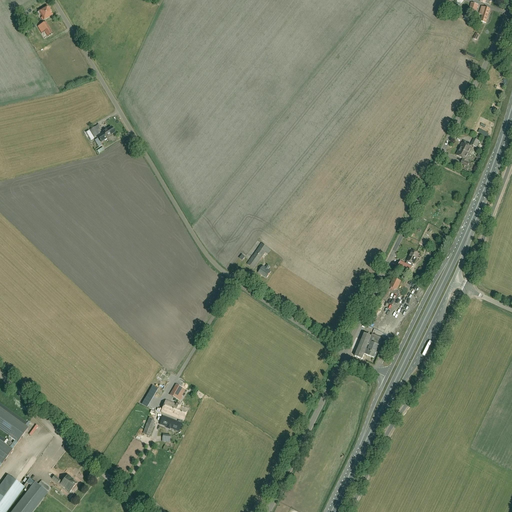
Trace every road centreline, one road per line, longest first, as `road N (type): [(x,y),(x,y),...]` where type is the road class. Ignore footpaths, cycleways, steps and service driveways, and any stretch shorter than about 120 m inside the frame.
road 1 (unclassified): [(343,356),(272,315),(203,258),(50,0)]
road 2 (unclassified): [(343,356),(511,0)]
road 3 (unclassified): [(349,511),(467,288)]
road 4 (unclassified): [(141,511),(0,377)]
road 5 (unclassified): [(267,511),(343,356)]
road 6 (primary): [(384,403),(455,255)]
road 7 (primary): [(455,255),(384,377)]
road 8 (primary): [(384,403),(453,282)]
road 9 (unclassified): [(467,288),(511,160)]
